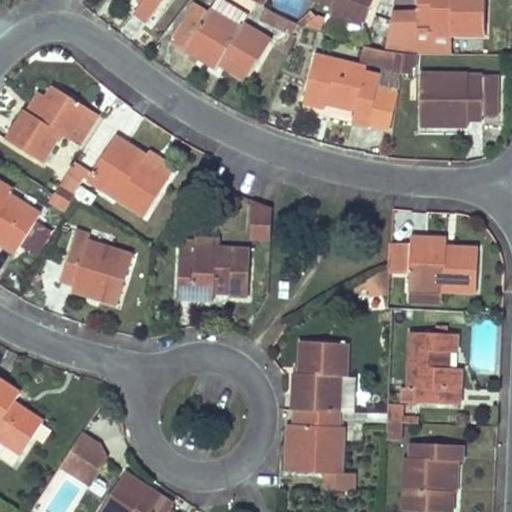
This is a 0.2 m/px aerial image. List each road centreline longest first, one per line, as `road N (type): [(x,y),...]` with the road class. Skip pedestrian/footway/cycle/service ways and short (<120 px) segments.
road 1 (residential): [(511,191),(309,156),(198,106),(91,32),(53,25),(15,39),(0,58)]
road 2 (residential): [(148,387),(146,442),(171,470),(206,478),(238,466),(262,431),(257,389),(241,369),(212,356),(181,359),(159,372)]
road 3 (residential): [(0,320),(18,334),(100,358),(148,387)]
